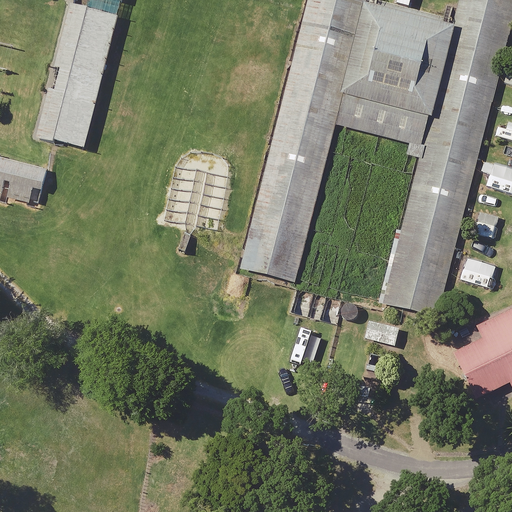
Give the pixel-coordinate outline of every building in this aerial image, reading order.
[(75,0),(8,0),(72,14),(75,0)] [(365,313),(426,328),(504,0),(445,0),(436,42),(347,21),(352,0),(291,0),(225,280),(285,294),(321,146),(401,165),(365,313)] [(101,31),(47,18),(15,152),(69,165),(101,31)] [(511,66),(506,65),(502,81),(511,83),(511,66)] [(485,152),(480,176),(506,182),(511,158),(485,152)] [(29,176),(0,169),(0,214),(19,219),(29,176)] [(399,331),(370,324),(366,342),(395,350),(399,331)] [(511,329),(437,370),(462,416),(511,389),(511,329)] [(311,371),(318,341),(302,337),(294,367),(311,371)]
